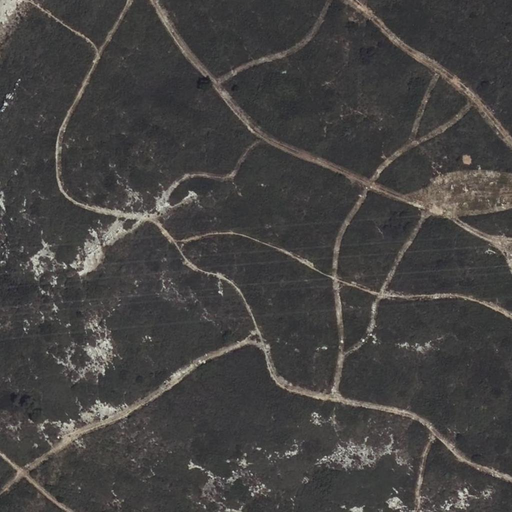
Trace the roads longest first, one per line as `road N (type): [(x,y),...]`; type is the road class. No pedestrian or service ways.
road 1 (track): [(511,314),(458,293),(378,292),(284,247),(233,231),(171,233),(58,189),(55,165),(70,114),(130,0)]
road 2 (track): [(511,474),(486,468),(418,414),(274,379),(257,340),(185,367),(81,429),(0,491)]
road 3 (track): [(171,233),(198,267),(217,272),(242,297),(257,340)]
